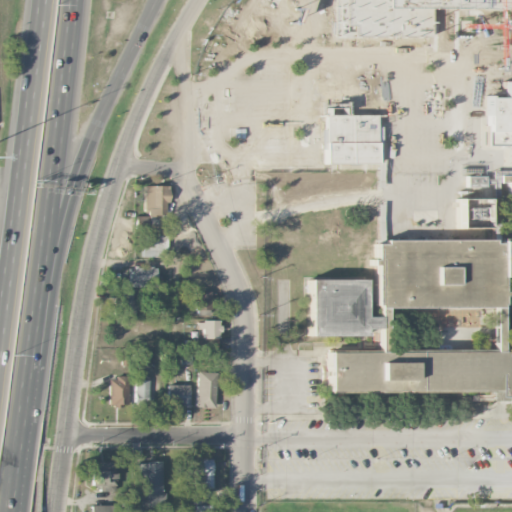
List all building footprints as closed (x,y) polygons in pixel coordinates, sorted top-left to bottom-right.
[(318,60),(378,59),(378,76),(318,77),(318,60)] [(511,79),(503,79),(503,98),(484,98),(484,146),(511,146),(511,79)] [(465,186),(484,187),(484,176),(465,176),(465,186)] [(511,176),(500,176),(500,181),(509,180),(510,199),(511,198),(511,176)] [(144,224),(165,224),(165,186),(145,185),(144,224)] [(484,198),(455,199),(455,228),(484,228),(484,198)] [(166,236),(142,235),(142,257),(165,257),(166,236)] [(511,271),(511,293),(501,296),(500,308),(383,308),(375,308),(374,267),(367,267),(367,259),(373,259),(373,244),(383,244),(380,239),(491,240),(491,246),(497,246),(511,271)] [(511,271),(497,246),(500,242),(511,241),(511,271)] [(129,267),(128,286),(155,287),(155,267),(129,267)] [(375,308),(375,317),(363,317),(363,279),(304,279),(304,338),(363,338),(363,329),(376,329),(376,350),(384,350),(383,308),(375,308)] [(116,317),(133,317),(134,291),(117,291),(116,317)] [(194,310),(209,310),(209,291),(194,292),(194,310)] [(219,320),(200,321),(200,338),(219,338),(219,320)] [(511,388),(328,389),(327,352),(376,350),(384,350),(511,351),(511,388)] [(214,372),(196,371),(195,407),(213,408),(214,372)] [(108,378),(109,406),(128,406),(127,377),(108,378)] [(147,405),(148,380),(134,379),(133,404),(147,405)] [(188,385),(167,385),(166,407),(188,408),(188,385)] [(194,489),(212,488),(211,458),(193,459),(194,489)] [(90,489),(114,490),(114,463),(91,462),(90,489)] [(134,510),(162,510),(161,462),(133,463),(134,510)]
